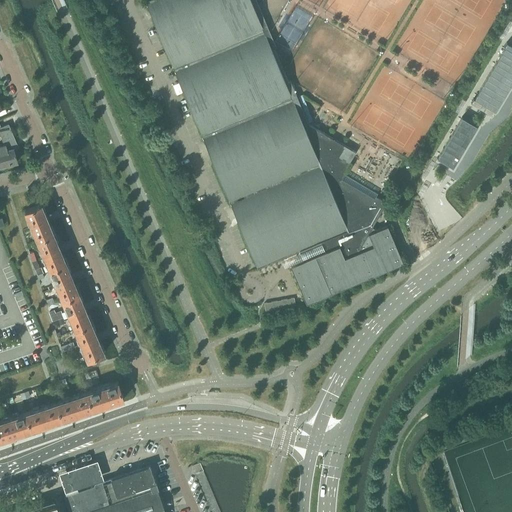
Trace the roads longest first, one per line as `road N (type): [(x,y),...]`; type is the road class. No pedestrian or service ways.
road 1 (secondary): [(511,206),(383,319),(346,368),(316,431)]
road 2 (secondary): [(340,447),(365,386),(407,328),(511,233)]
road 3 (tertiary): [(316,431),(229,410),(167,409),(125,419),(70,451)]
road 4 (residential): [(139,365),(53,171)]
road 5 (tertiary): [(158,428),(234,428),(311,448)]
road 6 (residential): [(53,171),(0,49)]
